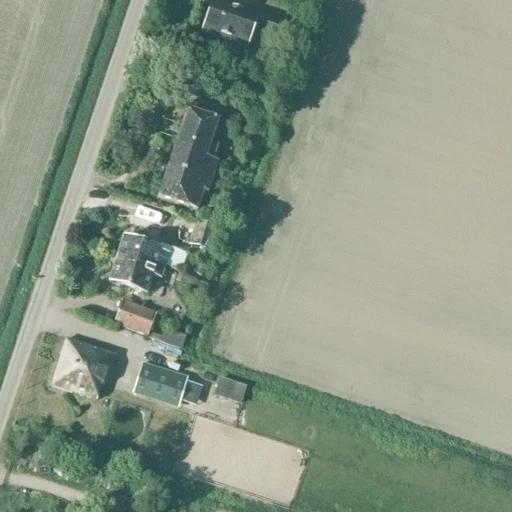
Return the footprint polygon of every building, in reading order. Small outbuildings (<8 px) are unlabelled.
[(283,25),(213,1),(202,32),(245,47),(251,31),(277,40),(283,25)] [(210,146),(217,126),(218,122),(185,111),(155,200),(196,212),(203,192),(208,194),(217,164),(212,163),(217,148),(210,146)] [(217,229),(195,222),(187,247),(208,254),(217,229)] [(169,257),(161,254),(122,240),(108,284),(147,297),(152,279),(161,282),(169,257)] [(176,270),(171,288),(187,293),(192,274),(176,270)] [(147,339),(155,315),(122,302),(112,327),(147,339)] [(159,343),(180,350),(185,337),(164,330),(159,343)] [(124,335),(120,347),(150,357),(154,345),(124,335)] [(104,389),(114,357),(64,339),(50,389),(96,403),(102,388),(104,389)] [(160,362),(181,367),(183,357),(163,352),(160,362)] [(187,380),(141,365),(131,396),(177,411),(187,380)] [(245,404),(250,389),(227,380),(221,395),(245,404)] [(98,476),(118,482),(123,466),(103,459),(98,476)]
